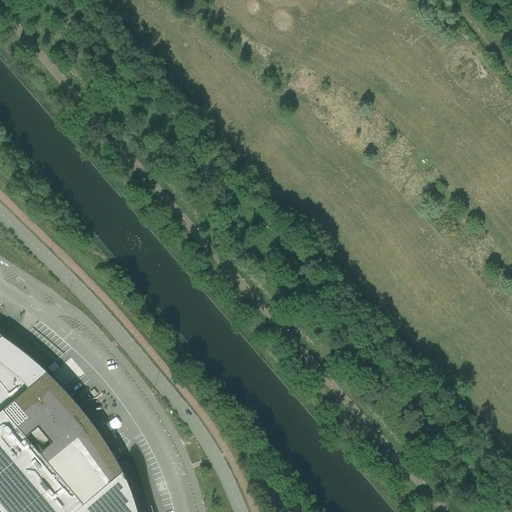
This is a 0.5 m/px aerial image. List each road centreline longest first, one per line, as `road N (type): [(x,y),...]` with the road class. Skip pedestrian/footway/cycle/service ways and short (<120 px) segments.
road 1 (tertiary): [(239,511),(197,428),(0,212)]
road 2 (unclassified): [(0,262),(75,313),(137,379),(161,413),(201,511)]
road 3 (unclassified): [(0,288),(65,332),(132,405),(180,511)]
